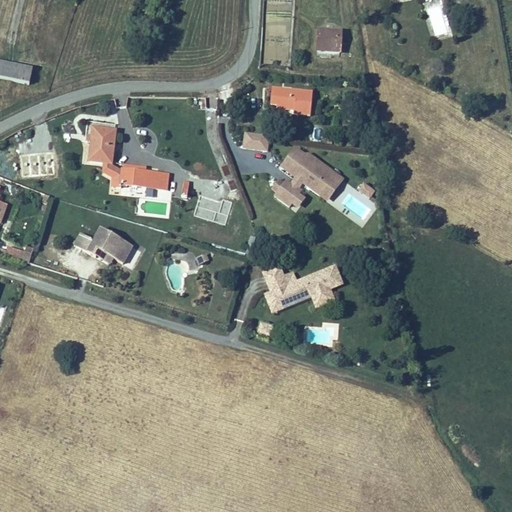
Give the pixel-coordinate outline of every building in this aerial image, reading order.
[(291,22),(290,44),(316,46),(317,24),(291,22)] [(316,56),(341,57),(342,32),(317,31),(316,56)] [(4,65),(1,80),(24,84),(30,85),(32,71),(4,65)] [(268,102),(267,106),(267,109),(283,111),(286,88),(245,83),(243,99),(250,100),(268,102)] [(71,120),(68,153),(90,156),(94,123),(71,120)] [(215,143),(238,146),(240,131),(217,127),(215,143)] [(7,155),(18,156),(20,139),(9,138),(7,155)] [(263,153),(269,145),(267,144),(261,152),(263,153)] [(272,186),(269,184),(273,178),(291,191),(297,182),(300,185),(310,172),(291,158),(287,159),(281,154),(280,150),(276,150),(269,145),(263,153),(261,152),(252,162),(269,175),(265,181),(257,176),(255,179),(248,188),(246,191),(260,202),(263,199),(265,201),(272,192),(269,190),(272,186)] [(99,180),(125,184),(127,166),(101,162),(99,180)] [(127,166),(125,184),(131,184),(134,168),(127,166)] [(134,168),(131,184),(141,186),(143,169),(134,168)] [(297,182),(291,191),(298,197),(315,176),(310,172),(300,185),(297,182)] [(244,184),(248,188),(255,179),(250,175),(244,184)] [(161,178),(160,188),(193,192),(194,182),(161,178)] [(362,186),(358,194),(371,201),(375,192),(362,186)] [(276,195),(272,192),(265,201),(269,203),(276,195)] [(202,217),(201,230),(208,231),(209,218),(202,217)] [(102,236),(69,218),(62,230),(49,223),(42,235),(67,248),(70,242),(92,255),(102,236)] [(82,249),(70,242),(67,248),(79,255),(82,249)] [(6,259),(27,261),(27,252),(6,250),(6,259)] [(206,256),(195,259),(197,267),(208,263),(206,256)] [(248,257),(232,263),(240,283),(234,285),(239,299),(253,293),(255,298),(280,287),(285,298),(303,291),(298,280),(311,275),(304,257),(265,273),(261,264),(252,267),(248,257)] [(253,293),(239,299),(241,303),(255,298),(253,293)] [(418,327),(431,327),(431,307),(418,307),(418,327)] [(242,316),(229,312),(226,323),(239,326),(242,316)] [(259,323),(257,335),(271,338),(274,327),(259,323)] [(446,431),(460,428),(456,410),(442,413),(446,431)]
